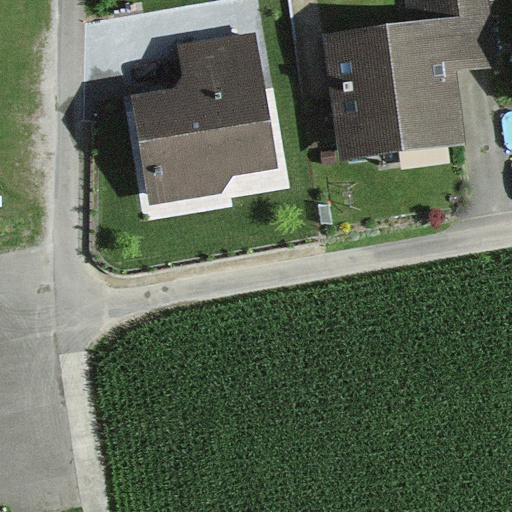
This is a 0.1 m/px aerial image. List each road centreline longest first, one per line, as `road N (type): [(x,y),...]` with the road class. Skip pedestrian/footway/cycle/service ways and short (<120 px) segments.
road 1 (residential): [(70,303),(511,227)]
road 2 (residential): [(70,303),(78,0)]
road 3 (track): [(70,303),(101,511)]
